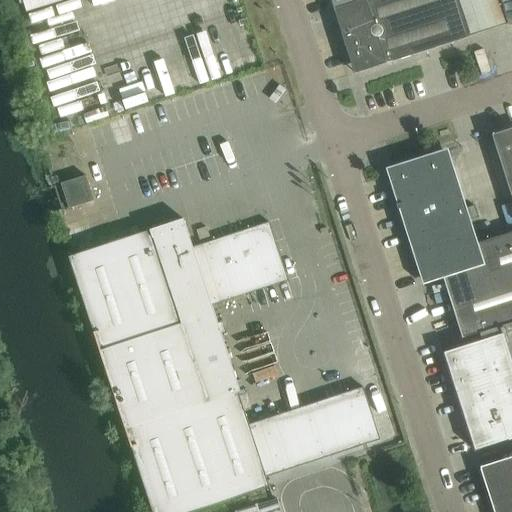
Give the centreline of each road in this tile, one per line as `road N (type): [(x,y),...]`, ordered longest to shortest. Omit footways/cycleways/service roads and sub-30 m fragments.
road 1 (unclassified): [(450,511),(331,137)]
road 2 (unclassified): [(331,137),(511,83)]
road 3 (unclassified): [(331,137),(287,0)]
